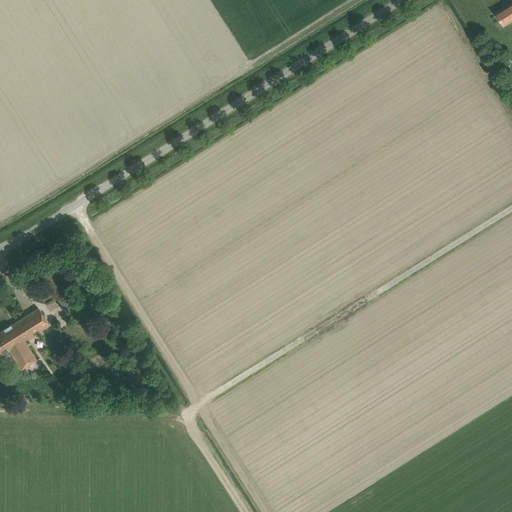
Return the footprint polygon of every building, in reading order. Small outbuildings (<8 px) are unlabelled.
[(511,18),(511,4),(497,14),(503,24),(511,18)] [(65,313),(79,304),(70,290),(56,298),(65,313)] [(4,330),(0,332),(0,355),(9,350),(21,370),(36,360),(24,341),(49,325),(38,308),(11,326),(10,325),(3,329),(4,330)] [(66,389),(93,372),(86,361),(59,378),(66,389)] [(232,378),(234,383),(243,378),(241,374),(232,378)] [(217,405),(234,393),(231,389),(214,400),(217,405)]
